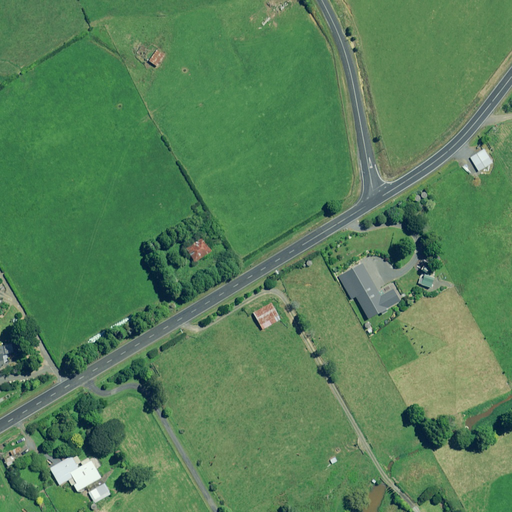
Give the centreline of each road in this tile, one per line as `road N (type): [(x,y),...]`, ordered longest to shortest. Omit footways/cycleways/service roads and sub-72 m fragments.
road 1 (tertiary): [(0,426),(377,198)]
road 2 (unknown): [(78,379),(95,397),(138,393),(212,511)]
road 3 (unclassified): [(321,0),(348,64),(377,198)]
road 4 (unclassified): [(377,198),(447,151),(511,74)]
road 5 (unknown): [(338,222),(356,234),(383,224),(406,230),(416,252),(394,274)]
